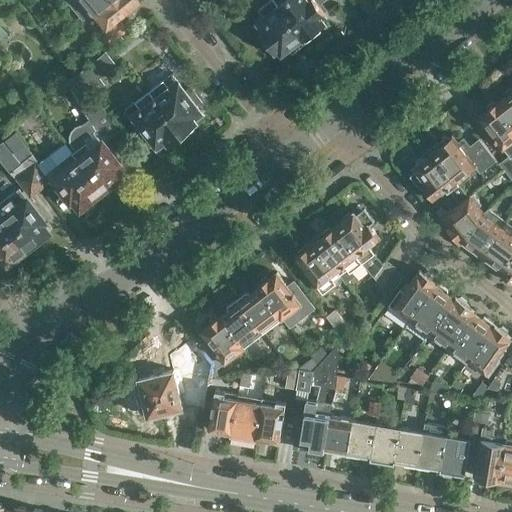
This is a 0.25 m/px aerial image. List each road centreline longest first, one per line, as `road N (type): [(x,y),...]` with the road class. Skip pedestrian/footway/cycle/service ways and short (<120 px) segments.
road 1 (residential): [(44,319),(149,262),(287,155)]
road 2 (residential): [(511,307),(421,238),(333,119)]
road 3 (residential): [(333,119),(487,0)]
road 4 (residential): [(287,155),(186,31),(173,0)]
road 5 (primary): [(188,484),(9,435)]
road 6 (primary): [(5,464),(188,484)]
road 7 (primary): [(346,511),(188,484)]
road 8 (residential): [(9,435),(19,378),(44,319)]
